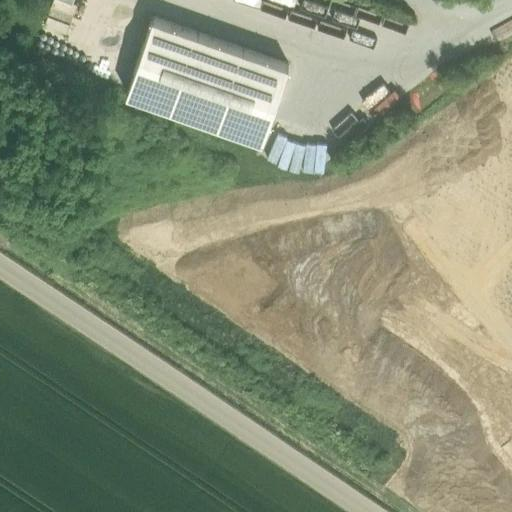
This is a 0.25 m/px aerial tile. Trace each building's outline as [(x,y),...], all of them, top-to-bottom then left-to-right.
[(81,10),(81,0),(62,0),(62,9),(81,10)] [(377,26),(387,29),(392,13),(372,7),(365,27),(376,31),(377,26)] [(53,34),(71,35),(71,13),(53,13),(53,34)] [(263,139),(289,64),(153,16),(127,91),(263,139)] [(344,145),(362,127),(345,111),(328,130),(344,145)]
